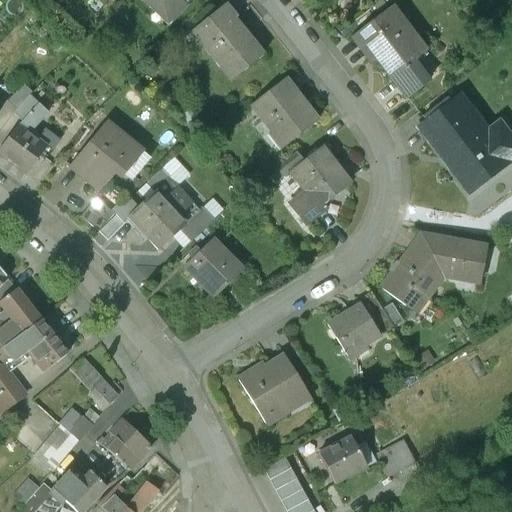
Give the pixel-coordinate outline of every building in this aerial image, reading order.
[(145,0),(155,10),(160,5),(172,17),(187,0),(145,0)] [(224,4),(191,31),(210,55),(220,46),(241,72),(262,55),(233,19),(234,17),(224,4)] [(389,7),(351,36),(360,48),(365,44),(390,77),(418,55),(408,41),(412,38),(389,7)] [(284,79),(250,106),(271,132),(266,135),(278,150),(312,123),(293,99),(297,96),(284,79)] [(24,84),(6,103),(14,111),(29,95),(32,92),(24,84)] [(14,111),(10,115),(21,124),(38,105),(39,104),(29,95),(14,111)] [(451,100),(416,128),(426,141),(430,138),(459,175),(455,178),(467,195),(509,163),(486,132),(480,137),(451,100)] [(21,124),(19,127),(18,126),(0,150),(0,156),(25,175),(46,147),(28,133),(47,113),(38,105),(21,124)] [(138,158),(102,128),(83,151),(93,160),(87,167),(107,184),(118,171),(124,175),(138,158)] [(301,163),(288,173),(288,174),(304,194),(297,199),(299,203),(292,209),(305,226),(327,209),(324,206),(349,186),(320,148),(301,163)] [(93,160),(83,151),(70,167),(80,176),(87,167),(93,160)] [(294,153),(265,175),(273,185),(288,174),(288,173),(301,163),(294,153)] [(163,203),(154,193),(126,217),(156,251),(199,213),(178,189),(163,203)] [(113,214),(95,199),(80,217),(98,232),(113,214)] [(484,249),(420,237),(408,254),(440,277),(441,276),(478,283),(484,249)] [(240,273),(210,242),(176,274),(186,283),(193,276),(214,298),(240,273)] [(408,254),(382,290),(408,309),(419,294),(425,298),(440,277),(408,254)] [(0,288),(0,302),(16,290),(8,279),(0,288)] [(0,351),(40,321),(16,290),(0,302),(0,305),(6,313),(3,316),(11,325),(0,333),(0,351)] [(402,323),(391,305),(381,311),(392,328),(402,323)] [(359,306),(327,326),(347,358),(379,338),(359,306)] [(40,321),(0,351),(0,413),(1,414),(18,401),(0,376),(0,366),(11,358),(13,362),(20,357),(23,362),(30,356),(42,372),(65,355),(40,321)] [(117,397),(82,358),(68,370),(88,391),(92,387),(109,405),(117,397)] [(282,358),(253,377),(250,373),(236,382),(266,428),(289,413),(285,408),(306,394),(282,358)] [(17,364),(7,371),(5,368),(0,371),(0,376),(18,401),(22,398),(14,388),(29,377),(22,368),(21,369),(17,364)] [(109,405),(92,387),(88,391),(85,393),(102,411),(109,405)] [(98,417),(88,409),(82,418),(91,425),(98,417)] [(82,418),(81,417),(72,428),(83,436),(91,425),(82,418)] [(149,450),(122,423),(109,436),(136,463),(149,450)] [(60,426),(33,457),(51,473),(78,441),(60,426)] [(136,463),(109,436),(101,445),(128,470),(136,463)] [(348,437),(315,454),(332,488),(365,470),(348,437)] [(386,449),(373,457),(385,480),(397,474),(386,449)] [(265,468),(287,511),(314,511),(286,458),(265,468)] [(82,481),(71,471),(61,481),(62,482),(50,495),(61,504),(63,502),(74,511),(81,511),(103,488),(88,474),(82,481)] [(128,506),(123,502),(120,505),(114,500),(108,495),(97,505),(99,507),(105,511),(140,511),(155,493),(144,484),(128,506)] [(50,495),(41,486),(23,506),(28,511),(53,511),(61,504),(50,495)] [(117,487),(108,495),(114,500),(122,492),(117,487)] [(178,511),(179,504),(167,503),(166,511),(178,511)]
